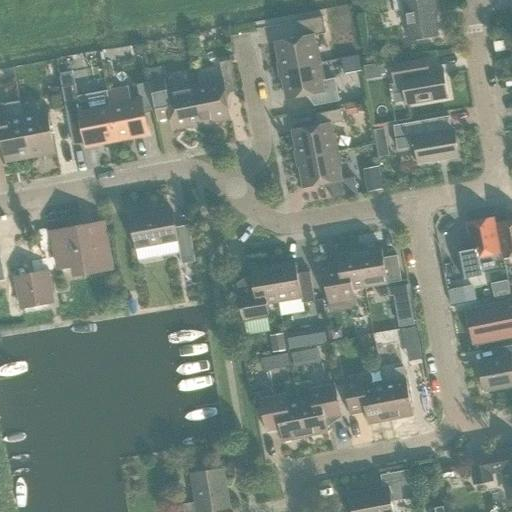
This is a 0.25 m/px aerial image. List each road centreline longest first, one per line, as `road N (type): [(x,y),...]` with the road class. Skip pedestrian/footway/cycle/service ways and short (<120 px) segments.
road 1 (residential): [(0,205),(184,169),(198,169),(231,193)]
road 2 (residential): [(463,434),(414,203)]
road 3 (residential): [(296,511),(291,485),(304,468),(463,434)]
road 4 (residential): [(231,193),(291,224),(414,203)]
road 5 (residential): [(231,193),(262,150),(241,36)]
road 6 (residential): [(495,142),(474,24),(482,0)]
road 7 (residential): [(414,203),(490,186),(499,171),(495,142)]
